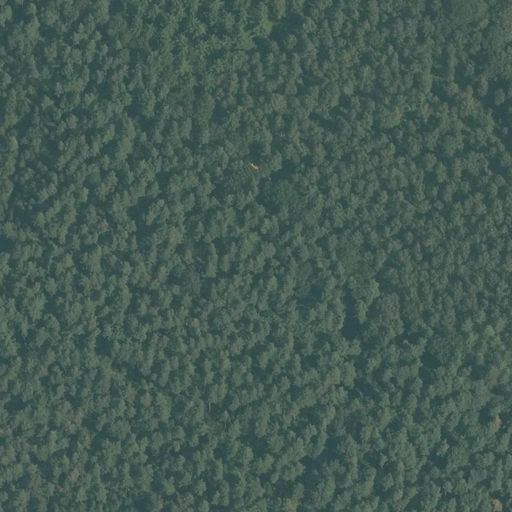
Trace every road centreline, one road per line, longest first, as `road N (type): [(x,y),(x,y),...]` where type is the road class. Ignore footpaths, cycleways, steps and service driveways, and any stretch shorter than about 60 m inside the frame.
road 1 (track): [(374,291),(80,0)]
road 2 (track): [(511,426),(374,291)]
